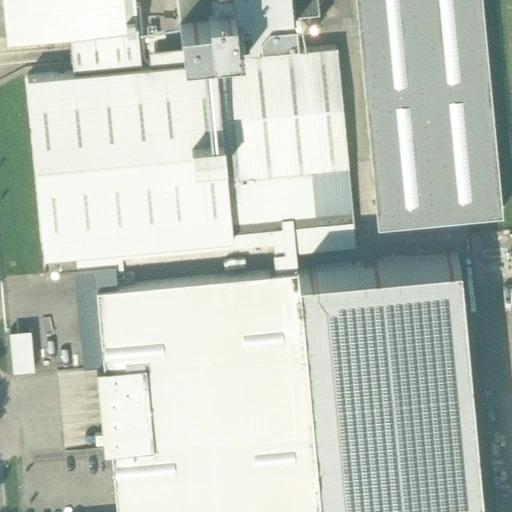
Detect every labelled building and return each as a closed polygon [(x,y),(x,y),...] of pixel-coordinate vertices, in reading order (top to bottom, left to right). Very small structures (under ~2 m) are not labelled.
[(70,31),(73,70),(27,74),(44,254),(232,236),(226,176),(347,164),(336,45),(140,64),(133,0),(2,0),(6,37),(70,31)] [(176,0),(178,24),(292,13),(292,9),(318,6),(317,0),(176,0)] [(355,0),(376,224),(501,212),(481,0),(355,0)] [(153,61),(184,57),(182,43),(151,47),(153,61)] [(116,511),(481,511),(457,253),(296,268),(296,266),(95,285),(116,511)]
